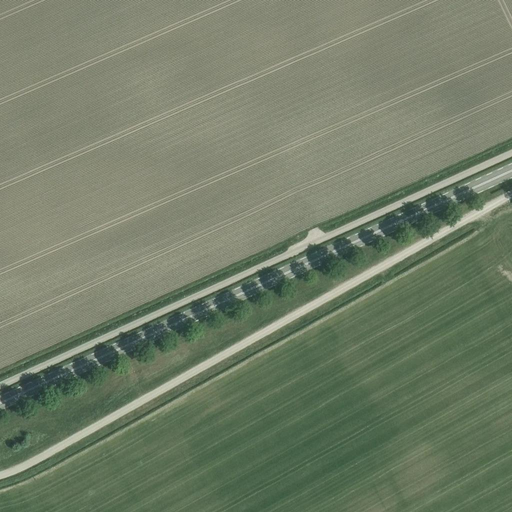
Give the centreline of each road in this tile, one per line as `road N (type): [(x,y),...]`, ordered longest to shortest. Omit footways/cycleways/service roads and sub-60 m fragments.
road 1 (unclassified): [(0,476),(511,197)]
road 2 (unclassified): [(0,385),(511,154)]
road 3 (primary): [(0,403),(511,175)]
